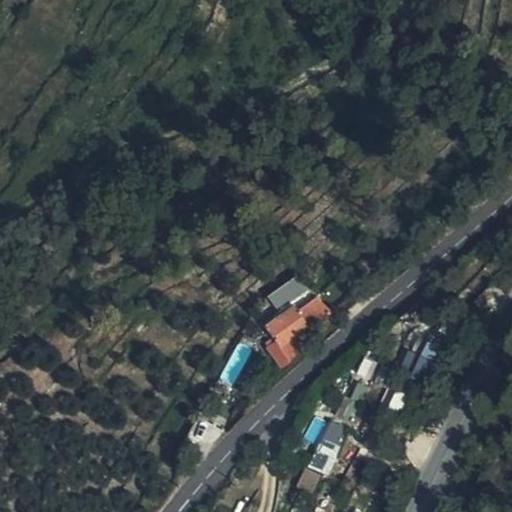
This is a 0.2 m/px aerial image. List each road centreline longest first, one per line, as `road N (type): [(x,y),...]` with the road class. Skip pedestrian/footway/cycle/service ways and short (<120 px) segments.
road 1 (tertiary): [(179,511),(263,414),(474,240),(511,199)]
road 2 (tertiary): [(417,511),(511,328)]
